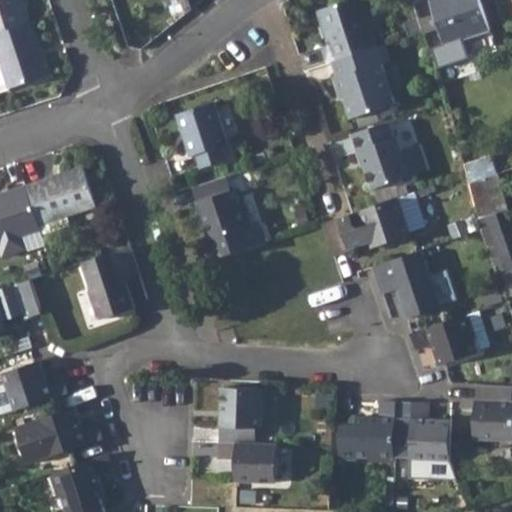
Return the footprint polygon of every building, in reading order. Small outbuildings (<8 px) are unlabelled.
[(0,0),(0,27),(30,18),(23,0),(0,0)] [(324,44),(329,60),(333,59),(387,41),(392,39),(380,5),(383,4),(381,0),(340,0),(319,7),(330,42),(324,44)] [(431,0),(435,12),(420,16),(425,28),(427,36),(441,31),(446,44),(490,29),(480,0),(431,0)] [(30,18),(0,27),(0,52),(0,54),(0,87),(10,84),(11,85),(49,72),(30,18)] [(387,41),(333,59),(338,73),(333,75),(339,92),(342,90),(351,116),(396,101),(382,60),(393,56),(387,41)] [(215,99),(177,112),(190,152),(196,150),(201,165),(229,155),(224,141),(229,139),(215,99)] [(390,119),(352,131),(360,155),(364,153),(367,161),(365,162),(373,185),(393,179),(430,167),(421,141),(403,148),(397,133),(396,134),(390,119)] [(83,163),(27,182),(40,219),(96,201),(83,163)] [(511,167),(469,183),(478,215),(481,214),(496,211),(510,208),(501,183),(511,178),(511,167)] [(226,172),(193,183),(197,197),(196,197),(214,254),(268,237),(264,224),(258,220),(256,219),(247,222),(235,185),(231,186),(226,172)] [(373,185),(378,201),(398,195),(393,179),(373,185)] [(0,245),(2,252),(28,244),(23,230),(41,224),(40,219),(27,182),(8,188),(9,191),(0,193),(0,245)] [(426,224),(415,189),(398,195),(378,201),(360,208),(351,210),(338,215),(329,218),(327,218),(323,220),(335,253),(349,248),(371,240),(372,245),(410,233),(409,230),(426,224)] [(496,211),(481,214),(501,270),(511,267),(511,254),(507,240),(496,211)] [(131,242),(81,258),(100,314),(135,303),(125,273),(140,268),(131,242)] [(421,248),(372,264),(381,291),(395,286),(405,316),(439,304),(439,302),(455,296),(445,267),(429,273),(421,248)] [(511,270),(503,274),(510,292),(511,291),(511,270)] [(31,275),(15,280),(26,313),(42,307),(31,275)] [(480,307),(410,330),(415,345),(430,341),(438,362),(476,349),(475,347),(491,341),(480,307)] [(3,368),(15,407),(69,389),(63,373),(48,377),(41,356),(3,368)] [(511,383),(477,381),(476,397),(475,396),(472,436),(511,437),(511,399),(510,399),(511,383)] [(219,422),(219,436),(253,438),(254,423),(259,424),(260,385),(220,382),(219,421),(219,422)] [(339,421),(338,457),(353,457),(352,454),(392,455),(393,453),(395,399),(377,398),(377,414),(355,414),(354,421),(339,421)] [(408,454),(411,400),(395,399),(393,453),(408,454)] [(408,456),(447,458),(449,418),(427,417),(428,401),(411,400),(408,454),(408,456)] [(103,437),(99,420),(82,425),(74,402),(16,421),(29,461),(103,437)] [(253,438),(219,436),(218,454),(234,455),(233,477),(274,480),(276,439),(253,438)] [(108,450),(53,467),(68,511),(97,511),(103,508),(99,494),(104,491),(97,470),(113,465),(108,450)]
